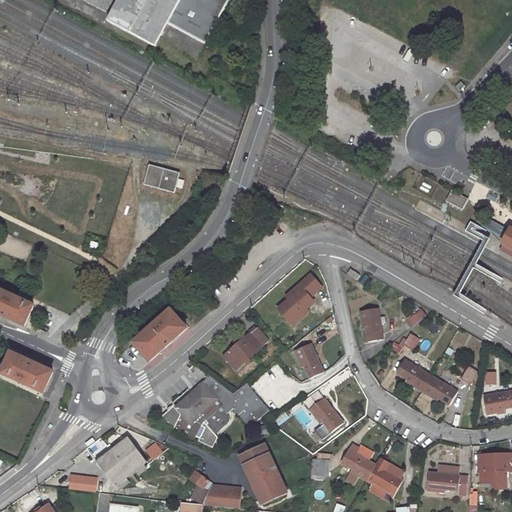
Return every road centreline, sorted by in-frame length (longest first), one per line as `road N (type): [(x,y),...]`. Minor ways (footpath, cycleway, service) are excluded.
road 1 (tertiary): [(274,0),(272,81),(229,214),(192,260),(123,312),(95,361)]
road 2 (residential): [(337,244),(347,328),(377,396),(449,435),(511,431)]
road 3 (residential): [(117,393),(144,385),(296,254),(337,244)]
road 4 (residential): [(337,244),(511,345)]
